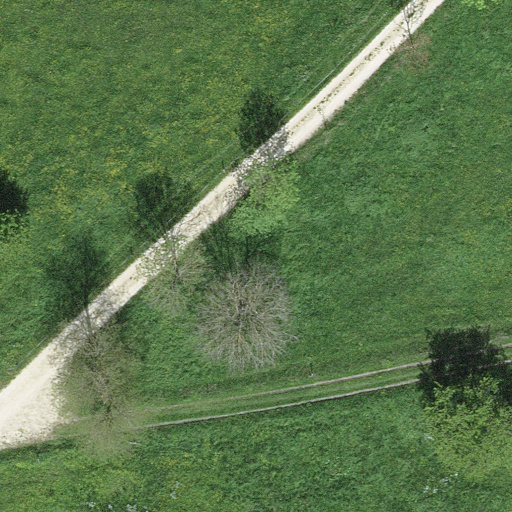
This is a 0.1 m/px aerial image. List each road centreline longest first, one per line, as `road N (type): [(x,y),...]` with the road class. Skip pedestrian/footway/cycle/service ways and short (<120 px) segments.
road 1 (track): [(0,423),(428,0)]
road 2 (track): [(0,423),(165,412),(511,354)]
